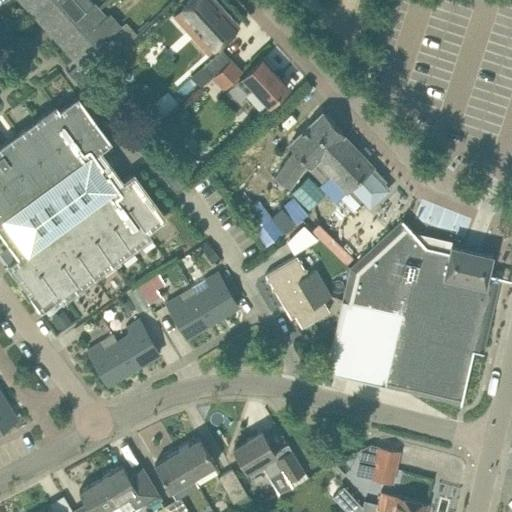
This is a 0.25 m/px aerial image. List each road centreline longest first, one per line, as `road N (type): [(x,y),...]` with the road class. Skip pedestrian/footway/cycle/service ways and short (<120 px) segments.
road 1 (residential): [(494,444),(287,391),(225,386),(167,394),(103,428)]
road 2 (residential): [(511,210),(424,174),(263,0)]
road 3 (unclassified): [(0,251),(152,137)]
road 4 (residential): [(103,428),(0,290)]
